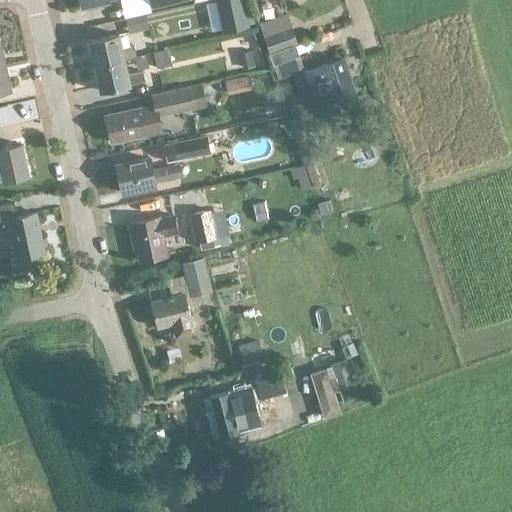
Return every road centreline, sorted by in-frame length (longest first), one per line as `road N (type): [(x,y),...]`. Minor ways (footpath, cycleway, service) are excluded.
road 1 (residential): [(99,299),(35,0)]
road 2 (unclassified): [(176,511),(99,299)]
